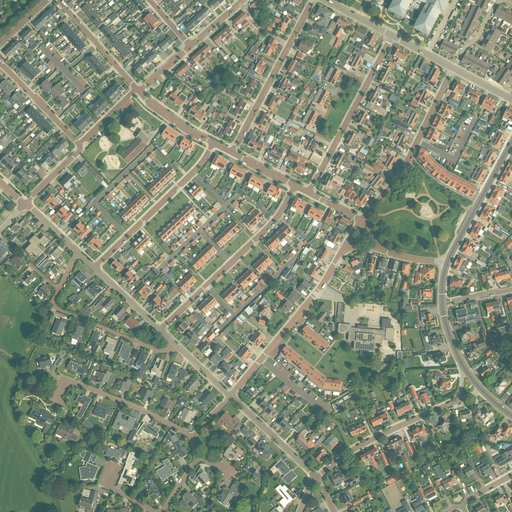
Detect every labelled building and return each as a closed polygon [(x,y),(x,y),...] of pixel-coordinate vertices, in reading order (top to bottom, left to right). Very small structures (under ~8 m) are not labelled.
[(85,3),(81,6),(84,8),(82,10),(86,14),(97,5),(95,3),(92,6),(90,3),(91,2),(89,0),(87,0),(85,3)] [(133,9),(130,11),(132,13),(142,4),(138,0),(137,0),(133,4),(131,6),(133,9)] [(172,10),(181,3),(181,2),(182,1),(180,0),(179,0),(177,2),(175,4),(173,2),(168,6),(172,10)] [(215,10),(220,6),(215,0),(211,0),(213,2),(210,5),(215,10)] [(289,11),(294,0),(287,0),(290,2),(287,8),(286,7),(285,10),(288,12),(289,11)] [(394,0),(389,11),(403,18),(410,5),(411,5),(411,6),(421,12),(422,11),(423,12),(414,29),(428,36),(442,9),(444,10),(449,0),(394,0)] [(485,12),(488,7),(478,2),(476,7),(482,11),(485,12)] [(181,3),(172,10),(176,15),(181,10),(179,8),(183,5),(181,3)] [(141,13),(146,9),(142,4),(132,13),(134,15),(139,10),(141,13)] [(90,19),(98,12),(95,10),(98,7),(97,5),(86,14),(90,19)] [(211,14),(207,8),(205,6),(202,9),(200,7),(198,9),(197,8),(206,18),(211,14)] [(476,7),(473,6),(471,11),(480,15),(482,11),(476,7)] [(120,16),(127,9),(125,7),(118,14),(120,16)] [(499,19),(504,10),(499,7),(495,16),(499,19)] [(201,23),(206,18),(197,8),(195,10),(197,13),(199,15),(196,17),(201,23)] [(59,21),(54,16),(56,14),(52,9),(47,13),(56,22),(59,25),(64,21),(61,18),(59,21)] [(324,11),(320,9),(316,16),(319,17),(320,20),(318,22),(319,24),(326,28),(330,20),(327,18),(330,14),(326,12),(326,11),(324,10),(324,11)] [(504,21),(509,12),(504,10),(499,19),(504,21)] [(453,22),(457,13),(454,11),(449,20),(453,22)] [(478,20),(480,15),(471,11),(468,16),(478,20)] [(94,23),(104,14),(103,12),(100,15),(98,12),(90,19),(94,23)] [(47,13),(43,17),(48,22),(49,24),(52,22),(54,24),(56,22),(47,13)] [(246,26),(247,28),(250,25),(249,23),(245,19),(248,17),(244,13),(239,17),(246,26)] [(104,14),(94,23),(98,28),(103,23),(101,21),(103,19),(106,16),(104,14)] [(147,25),(155,18),(151,14),(146,19),(143,16),(139,21),(142,24),(146,23),(147,25)] [(289,24),(290,21),(290,20),(278,14),(277,17),(275,20),(287,26),(288,24),(289,24)] [(194,15),(190,19),(196,27),(201,23),(196,17),(194,15)] [(475,25),(478,20),(468,16),(466,21),(475,25)] [(45,24),(48,22),(43,17),(38,21),(47,31),(50,28),(45,24)] [(245,30),(247,28),(246,26),(239,17),(233,22),(237,27),(240,24),(243,28),(245,30)] [(155,18),(147,25),(149,27),(147,30),(150,34),(155,30),(153,27),(159,22),(155,18)] [(196,27),(189,19),(188,18),(185,21),(189,24),(186,27),(191,32),(196,27)] [(336,37),(345,21),(340,19),(336,24),(339,26),(338,28),(333,36),(334,36),(336,37)] [(286,29),(287,26),(275,20),(274,22),(278,24),(279,25),(277,28),(284,32),(284,31),(285,32),(286,29)] [(45,32),(47,31),(38,21),(34,25),(39,30),(41,28),(45,32)] [(334,47),(336,48),(340,41),(343,37),(340,36),(343,31),(346,32),(347,30),(350,24),(345,21),(336,37),(338,38),(338,40),(335,46),(334,47)] [(473,30),(475,25),(466,21),(464,25),(473,30)] [(66,24),(60,30),(64,34),(70,29),(66,24)] [(111,32),(113,30),(116,27),(114,25),(112,27),(109,29),(107,27),(102,32),(106,36),(111,32)] [(274,34),(276,29),(269,25),(267,30),(266,31),(274,34)] [(309,26),(306,33),(309,34),(308,35),(311,37),(312,36),(315,37),(317,33),(320,35),(323,29),(322,28),(316,25),(314,29),(309,26)] [(471,35),(473,30),(464,25),(461,30),(471,35)] [(228,26),(223,31),(227,36),(229,38),(231,40),(233,38),(231,36),(232,35),(230,33),(232,31),(228,26)] [(239,30),(236,27),(235,28),(237,32),(238,31),(241,35),(246,41),(248,39),(244,35),(244,33),(241,29),(239,30)] [(360,51),(367,38),(365,36),(366,33),(358,28),(353,36),(352,39),(356,41),(357,38),(361,41),(359,45),(357,43),(354,48),(360,51)] [(490,33),(499,38),(502,34),(493,28),(490,33)] [(26,33),(31,38),(35,34),(30,29),(26,33)] [(70,29),(64,34),(68,39),(74,34),(70,29)] [(468,40),(471,35),(461,30),(459,35),(468,40)] [(114,45),(124,36),(128,33),(126,31),(122,34),(121,35),(119,37),(117,35),(110,41),(114,45)] [(222,40),(227,36),(223,31),(218,36),(222,40)] [(45,40),(47,38),(41,32),(39,34),(45,40)] [(110,41),(117,35),(117,34),(115,36),(111,32),(106,36),(110,41)] [(34,42),(31,38),(26,33),(21,37),(23,39),(24,40),(22,41),(25,45),(27,43),(26,42),(28,40),(30,42),(29,43),(31,45),(34,42)] [(496,43),(499,38),(490,33),(487,38),(496,43)] [(72,43),(78,38),(74,34),(68,39),(72,43)] [(124,36),(114,45),(118,50),(125,44),(122,41),(126,38),(126,39),(128,37),(126,34),(124,36)] [(161,37),(170,47),(175,42),(170,37),(168,39),(165,37),(163,35),(161,37)] [(373,37),(370,35),(368,40),(367,40),(364,45),(367,47),(371,49),(376,39),(375,38),(375,37),(374,36),(373,37)] [(226,44),(223,42),(222,40),(218,36),(213,40),(217,45),(220,42),(222,45),(223,46),(226,44)] [(164,51),(170,47),(161,37),(158,39),(161,42),(162,41),(163,43),(160,47),(164,51)] [(268,46),(275,50),(277,46),(275,45),(278,41),(271,37),(268,43),(269,43),(268,46)] [(76,48),(82,43),(78,38),(72,43),(76,48)] [(494,48),(496,43),(487,38),(485,42),(494,48)] [(445,52),(449,42),(444,40),(440,50),(445,52)] [(25,45),(22,41),(19,44),(17,41),(13,45),(18,50),(20,48),(22,50),(26,46),(25,45)] [(121,54),(132,45),(134,43),(132,41),(127,46),(125,44),(118,50),(121,54)] [(313,45),(306,41),(304,43),(302,42),(298,49),(306,53),(308,49),(310,50),(313,45)] [(450,54),(454,44),(449,42),(445,52),(450,54)] [(485,42),(482,47),(491,52),(493,49),(494,48),(485,42)] [(82,43),(76,48),(80,52),(86,47),(82,43)] [(455,56),(459,47),(454,44),(450,54),(455,56)] [(13,54),(18,50),(13,45),(9,49),(13,54)] [(132,45),(121,54),(125,59),(127,58),(128,60),(136,53),(134,51),(133,53),(130,50),(133,47),(132,45)] [(212,56),(209,52),(211,50),(207,45),(202,50),(206,55),(207,57),(209,59),(212,57),(212,56)] [(261,49),(260,52),(269,57),(271,54),(272,52),(273,53),(275,50),(268,46),(267,47),(263,45),(261,48),(261,49)] [(256,54),(259,49),(254,46),(251,50),(256,54)] [(148,53),(145,50),(144,48),(141,49),(143,52),(152,62),(157,58),(152,53),(151,51),(148,53)] [(9,58),(13,54),(9,49),(4,54),(9,58)] [(228,55),(223,49),(219,53),(224,58),(228,55)] [(364,58),(366,54),(355,49),(353,52),(357,54),(364,58)] [(396,64),(402,53),(399,52),(400,51),(395,49),(392,56),(396,58),(394,62),(396,64)] [(203,57),(206,55),(202,50),(196,55),(204,63),(207,60),(203,57)] [(148,66),(152,62),(143,52),(141,53),(144,57),(146,59),(143,61),(148,66)] [(256,60),(258,56),(252,52),(250,57),(256,60)] [(303,62),(303,61),(306,56),(299,52),(296,57),(300,60),(303,62)] [(349,59),(360,65),(363,59),(357,56),(355,59),(353,58),(350,56),(345,54),(342,52),(341,54),(349,58),(349,59)] [(402,53),(396,64),(398,65),(401,60),(404,62),(407,56),(402,53)] [(466,65),(471,56),(466,53),(461,62),(466,65)] [(236,62),(239,59),(234,54),(231,57),(236,62)] [(482,58),(484,55),(482,54),(479,60),(476,58),(471,68),(476,70),(481,61),(480,61),(482,58)] [(205,64),(204,63),(196,55),(191,59),(195,64),(197,62),(202,67),(203,68),(206,65),(205,64)] [(94,56),(87,62),(92,67),(98,61),(94,56)] [(471,56),(466,65),(471,68),(476,58),(473,57),(471,56)] [(130,64),(135,60),(132,57),(124,65),(126,67),(130,64)] [(357,70),(360,65),(349,59),(348,61),(351,62),(353,63),(351,67),(357,70)] [(289,66),(301,72),(303,68),(301,67),(302,65),(298,64),(292,60),(289,66)] [(98,61),(92,67),(96,72),(102,66),(98,61)] [(139,65),(137,62),(136,61),(134,63),(135,65),(133,67),(139,74),(143,70),(139,65)] [(148,66),(143,61),(141,63),(139,61),(137,62),(139,65),(143,70),(148,66)] [(253,65),(264,71),(266,67),(264,66),(265,64),(260,62),(259,62),(257,61),(255,63),(254,65),(253,64),(253,65)] [(481,73),(486,63),(481,61),(476,70),(481,73)] [(486,63),(481,73),(486,75),(490,66),(493,62),(491,61),(488,65),(486,63)] [(27,63),(20,70),(24,74),(31,67),(27,63)] [(186,64),(181,68),(190,79),(191,79),(193,77),(188,70),(190,68),(186,64)] [(331,67),(327,74),(337,79),(340,73),(334,69),(335,66),(330,64),(328,66),(331,67)] [(432,70),(429,68),(429,67),(427,66),(427,67),(423,64),(419,70),(427,74),(428,71),(431,73),(432,70)] [(252,67),(248,74),(254,77),(256,73),(259,75),(260,73),(262,74),(264,71),(253,65),(252,67)] [(413,69),(414,66),(412,65),(410,68),(406,75),(409,76),(412,71),(413,69)] [(102,66),(96,72),(100,77),(107,71),(102,66)] [(300,75),(301,72),(289,66),(287,71),(293,74),(294,72),(300,75)] [(31,67),(24,74),(28,78),(35,71),(31,67)] [(505,69),(503,67),(500,72),(508,77),(511,73),(505,69)] [(181,68),(175,73),(180,78),(182,80),(184,78),(185,79),(183,81),(187,84),(189,82),(191,84),(194,82),(191,79),(190,79),(181,68)] [(429,76),(437,79),(440,73),(433,69),(432,70),(431,73),(428,71),(427,74),(429,76)] [(35,71),(28,78),(32,82),(39,75),(35,71)] [(391,78),(388,76),(390,74),(384,71),(381,76),(393,82),(394,79),(391,78)] [(505,82),(508,77),(500,72),(496,76),(505,82)] [(327,74),(324,81),(333,86),(337,79),(327,74)] [(250,84),(248,87),(254,90),(257,84),(254,82),(255,80),(247,76),(244,81),(250,84)] [(391,84),(393,82),(381,76),(378,81),(384,84),(385,82),(388,84),(389,82),(391,84)] [(424,80),(422,84),(431,89),(433,87),(435,83),(437,79),(429,76),(426,81),(424,80)] [(502,86),(505,82),(496,76),(493,81),(502,86)] [(210,85),(213,82),(217,79),(215,77),(211,80),(208,83),(210,85)] [(283,78),(280,83),(291,89),(292,86),(289,85),(290,84),(288,83),(289,81),(283,78)] [(43,92),(50,84),(47,80),(40,86),(43,89),(42,90),(43,92)] [(0,86),(4,91),(10,85),(6,81),(4,82),(2,81),(0,82),(0,86)] [(458,88),(460,84),(455,81),(450,91),(453,93),(448,102),(451,103),(451,104),(457,107),(459,103),(455,101),(453,100),(456,94),(457,92),(458,91),(458,88)] [(280,83),(277,89),(281,91),(280,92),(284,94),(287,90),(290,91),(293,92),(294,90),(291,89),(280,83)] [(50,92),(54,88),(50,84),(43,92),(45,93),(46,92),(48,94),(50,93),(50,92)] [(118,84),(114,88),(121,95),(125,91),(118,84)] [(416,88),(413,93),(414,94),(417,95),(427,100),(430,95),(425,93),(426,90),(424,89),(425,86),(423,85),(422,86),(418,84),(416,88)] [(462,93),(465,87),(460,84),(458,88),(458,91),(457,92),(459,93),(460,91),(462,93)] [(6,95),(3,98),(6,101),(7,100),(13,95),(12,93),(15,90),(10,85),(4,91),(3,92),(6,95)] [(52,98),(61,89),(57,85),(54,88),(50,92),(50,93),(52,95),(50,96),(52,98)] [(319,89),(316,95),(326,100),(329,94),(323,90),(324,88),(319,85),(317,88),(319,89)] [(241,87),(238,93),(246,97),(248,95),(250,96),(254,90),(248,87),(247,90),(241,87)] [(114,88),(110,92),(117,99),(121,95),(114,88)] [(65,93),(63,90),(61,89),(52,98),(54,100),(56,98),(57,100),(58,100),(62,96),(65,93)] [(174,104),(178,99),(175,96),(177,93),(179,91),(176,89),(174,91),(168,99),(174,104)] [(470,89),(467,96),(471,98),(470,100),(473,102),(472,103),(473,104),(475,105),(481,95),(480,95),(470,89)] [(236,99),(238,95),(229,90),(227,94),(236,99)] [(110,92),(106,96),(113,103),(117,99),(110,92)] [(380,99),(378,98),(379,95),(373,92),(370,97),(376,100),(381,103),(383,100),(380,99)] [(16,103),(22,97),(18,93),(15,96),(13,95),(7,100),(11,104),(9,107),(11,109),(14,106),(16,103)] [(178,99),(174,104),(180,108),(184,103),(188,98),(181,94),(178,99)] [(195,104),(199,98),(195,95),(191,102),(195,104)] [(271,102),(276,104),(279,99),(283,100),(284,98),(280,97),(278,95),(276,97),(274,96),(271,102)] [(316,95),(312,102),(322,107),(326,100),(316,95)] [(424,106),(427,100),(417,95),(415,97),(420,100),(418,103),(424,106)] [(66,100),(64,99),(62,96),(58,100),(57,100),(56,102),(58,104),(57,106),(58,107),(66,100)] [(214,103),(217,97),(215,96),(212,100),(212,101),(211,100),(210,104),(212,106),(216,108),(218,105),(214,103)] [(297,104),(299,100),(291,96),(289,100),(297,104)] [(491,100),(489,99),(489,98),(486,96),(486,98),(481,106),(486,109),(491,100)] [(16,103),(20,107),(16,110),(19,113),(27,106),(25,104),(27,102),(22,97),(16,103)] [(381,103),(376,100),(370,97),(367,102),(373,105),(375,102),(377,103),(380,105),(381,103)] [(102,99),(98,103),(105,110),(109,106),(102,99)] [(247,104),(239,100),(237,99),(236,102),(239,104),(238,107),(243,110),(247,104)] [(66,100),(58,107),(60,109),(61,108),(63,110),(70,104),(66,100)] [(491,100),(486,109),(491,112),(492,111),(496,103),(497,102),(494,101),(493,102),(491,100)] [(271,102),(268,107),(271,109),(270,110),(272,112),(276,114),(277,112),(273,110),(276,104),(271,102)] [(84,103),(77,110),(79,112),(86,105),(84,103)] [(98,103),(94,107),(101,114),(105,110),(98,103)] [(194,105),(192,108),(188,113),(195,117),(198,112),(202,107),(198,104),(196,107),(194,105)] [(442,106),(441,109),(450,113),(452,108),(444,104),(443,104),(442,106)] [(94,107),(90,111),(97,118),(101,114),(94,107)] [(231,107),(227,113),(236,117),(237,115),(240,117),(243,110),(238,107),(236,110),(231,107)] [(30,109),(26,113),(31,117),(36,112),(32,108),(30,109)] [(502,118),(507,120),(511,111),(510,110),(510,109),(507,108),(507,109),(502,118)] [(439,112),(438,114),(439,114),(447,119),(450,113),(441,109),(439,112)] [(318,115),(309,110),(305,116),(315,121),(318,115)] [(198,112),(195,117),(201,122),(204,116),(206,113),(203,111),(201,114),(198,112)] [(35,122),(41,116),(36,112),(31,117),(35,122)] [(401,115),(405,117),(416,122),(419,117),(413,114),(411,117),(406,114),(402,112),(401,115)] [(269,119),(271,115),(268,113),(267,115),(264,114),(261,119),(267,122),(269,124),(271,120),(269,119)] [(359,118),(370,124),(372,125),(374,122),(371,121),(366,119),(368,116),(362,113),(359,118)] [(87,114),(83,118),(90,125),(94,121),(87,114)] [(400,114),(398,116),(404,119),(407,120),(409,121),(407,125),(413,128),(416,122),(405,117),(401,115),(400,114)] [(488,121),(492,124),(496,116),(493,114),(488,121)] [(227,115),(223,122),(228,124),(227,127),(233,130),(236,124),(233,122),(235,119),(227,115)] [(283,123),(285,120),(276,115),(274,119),(283,123)] [(39,126),(45,121),(41,116),(35,122),(39,126)] [(315,121),(305,116),(302,123),(311,128),(315,121)] [(436,118),(434,122),(444,126),(446,121),(438,117),(437,116),(436,118)] [(83,118),(79,122),(86,129),(90,125),(83,118)] [(368,127),(370,124),(359,118),(356,123),(362,126),(363,124),(368,127)] [(263,130),(267,122),(261,119),(258,125),(261,126),(260,128),(263,130)] [(400,122),(395,120),(394,121),(393,120),(392,123),(398,126),(406,130),(408,126),(400,122)] [(43,130),(49,125),(45,121),(39,126),(43,130)] [(79,122),(75,126),(82,133),(86,129),(79,122)] [(293,124),(289,122),(285,129),(281,136),(287,139),(291,132),(296,135),(300,127),(293,124)] [(433,125),(432,127),(441,131),(444,126),(434,122),(433,125)] [(49,125),(43,130),(48,135),(53,129),(49,125)] [(229,137),(233,130),(227,127),(225,130),(221,128),(218,133),(225,137),(226,135),(229,137)] [(369,136),(371,132),(370,132),(362,127),(359,131),(369,136)] [(167,128),(162,135),(168,139),(173,132),(167,128)] [(430,131),(428,134),(437,139),(441,141),(443,135),(440,134),(431,129),(430,131)] [(138,137),(139,138),(121,156),(128,163),(146,145),(152,138),(149,136),(150,136),(148,134),(147,135),(142,131),(136,138),(137,139),(138,137)] [(173,132),(168,139),(173,143),(178,135),(173,132)] [(494,138),(502,143),(505,137),(497,132),(495,136),(494,138)] [(398,137),(399,137),(391,133),(389,136),(405,144),(408,139),(402,135),(401,138),(399,137),(398,137)] [(13,143),(17,138),(13,134),(8,138),(13,143)] [(257,144),(254,142),(255,139),(252,137),(253,136),(250,134),(247,141),(249,143),(248,146),(254,149),(257,144)] [(359,145),(360,143),(355,140),(357,137),(351,134),(348,139),(359,145)] [(426,138),(426,140),(435,144),(437,139),(428,134),(426,138)] [(271,145),(274,138),(268,135),(265,142),(271,145)] [(402,149),(405,144),(389,136),(388,138),(393,140),(396,142),(398,143),(397,146),(402,149)] [(304,142),(316,149),(318,143),(312,140),(312,142),(309,141),(309,140),(306,139),(302,137),(301,140),(304,142)] [(371,148),(375,140),(370,137),(366,145),(371,148)] [(292,146),(294,143),(285,138),(283,142),(292,146)] [(499,149),(502,143),(494,138),(491,144),(499,149)] [(184,139),(180,147),(186,150),(190,142),(184,139)] [(358,147),(359,145),(348,139),(345,144),(351,147),(353,144),(358,147)] [(60,144),(64,148),(65,149),(69,145),(64,140),(62,142),(60,140),(59,141),(58,142),(60,144)] [(257,144),(254,149),(261,153),(263,147),(265,144),(262,142),(259,140),(257,144)] [(20,144),(30,153),(32,151),(23,142),(20,144)] [(49,142),(46,144),(48,146),(51,149),(53,151),(51,153),(56,157),(57,156),(58,157),(61,155),(60,154),(60,153),(53,146),(49,142)] [(186,150),(185,151),(190,153),(192,151),(193,151),(194,148),(195,145),(190,142),(186,150)] [(313,154),(316,149),(304,142),(302,145),(306,147),(308,148),(307,151),(313,154)] [(65,149),(64,148),(60,144),(57,146),(56,144),(53,146),(60,153),(65,149)] [(7,156),(12,150),(15,148),(12,145),(5,153),(7,156)] [(274,160),(280,148),(276,146),(273,152),(271,151),(268,157),(274,160)] [(469,159),(470,155),(468,154),(470,150),(466,147),(461,155),(469,159)] [(282,157),(285,150),(280,148),(274,160),(279,162),(282,157)] [(364,160),(368,152),(362,149),(357,156),(364,160)] [(456,191),(460,193),(461,193),(462,192),(465,193),(464,195),(469,197),(469,195),(473,197),(476,190),(471,187),(469,185),(469,186),(464,183),(461,181),(461,182),(447,174),(442,171),(443,170),(439,167),(438,168),(434,164),(430,160),(430,159),(428,156),(429,155),(430,153),(427,151),(427,152),(421,149),(419,154),(417,160),(419,162),(420,161),(422,163),(420,164),(424,168),(426,167),(428,170),(431,172),(430,174),(438,180),(439,179),(442,181),(445,183),(445,185),(446,184),(448,186),(451,188),(451,187),(453,188),(453,189),(454,190),(454,189),(457,190),(456,191)] [(492,160),(496,154),(488,150),(485,156),(492,160)] [(311,162),(304,158),(290,151),(286,158),(298,164),(294,170),(304,175),(307,169),(298,164),(300,160),(309,165),(311,162)] [(41,158),(43,160),(48,165),(49,164),(51,165),(53,162),(52,161),(48,156),(45,158),(43,156),(42,156),(40,154),(37,157),(40,159),(41,158)] [(351,167),(352,165),(347,162),(349,159),(340,154),(337,160),(351,167)] [(1,162),(0,163),(3,166),(4,165),(6,166),(13,159),(11,157),(9,159),(6,156),(1,162)] [(217,168),(217,167),(222,159),(217,156),(215,159),(214,159),(213,162),(212,165),(217,168)] [(388,162),(394,165),(397,160),(391,157),(390,159),(387,158),(384,156),(383,159),(388,162)] [(482,160),(481,162),(489,166),(492,160),(485,156),(482,160)] [(362,166),(364,161),(356,157),(353,162),(362,166)] [(19,167),(24,162),(22,160),(18,164),(13,159),(6,166),(11,171),(16,166),(17,165),(19,167)] [(222,159),(217,167),(223,170),(227,162),(222,159)] [(394,165),(388,162),(383,159),(382,161),(384,162),(385,162),(387,164),(385,167),(391,170),(394,165)] [(48,165),(43,160),(41,162),(39,160),(37,162),(44,169),(48,165)] [(349,170),(351,167),(337,160),(334,165),(340,168),(341,166),(349,170)] [(385,166),(377,161),(375,163),(373,166),(382,172),(384,169),(384,168),(385,166)] [(372,172),(375,168),(367,163),(364,168),(372,172)] [(80,176),(87,169),(82,164),(75,170),(80,176)] [(234,166),(230,174),(236,177),(240,169),(234,166)] [(36,173),(38,170),(35,167),(30,172),(32,174),(35,177),(37,174),(36,173)] [(104,181),(99,176),(99,175),(91,167),(87,170),(96,178),(101,184),(105,188),(108,185),(104,181)] [(170,167),(165,171),(171,178),(176,173),(170,167)] [(475,174),(483,178),(486,172),(478,167),(476,172),(475,174)] [(19,173),(16,176),(21,181),(26,175),(29,173),(24,168),(22,170),(21,171),(19,173)] [(240,169),(236,177),(241,180),(246,172),(240,169)] [(511,173),(506,170),(502,176),(511,181),(511,173)] [(165,171),(161,176),(167,182),(171,178),(165,171)] [(26,175),(21,181),(26,186),(32,180),(29,177),(31,175),(29,173),(26,175)] [(480,184),(483,178),(475,174),(472,180),(480,184)] [(74,188),(75,186),(76,186),(74,183),(76,181),(70,175),(66,179),(74,188)] [(336,186),(337,184),(333,181),(334,178),(329,175),(326,180),(336,186)] [(376,179),(374,177),(372,175),(370,177),(375,181),(380,185),(384,181),(378,176),(376,179)] [(161,176),(156,180),(162,187),(167,182),(161,176)] [(253,176),(249,184),(254,187),(258,179),(253,176)] [(511,181),(502,176),(499,182),(511,189),(511,188),(511,185),(511,183),(511,181)] [(367,180),(366,182),(371,186),(376,190),(380,185),(375,181),(370,177),(368,179),(367,180)] [(74,188),(66,179),(61,184),(67,190),(69,187),(71,190),(72,189),(76,193),(79,190),(75,186),(74,188)] [(258,179),(254,187),(260,190),(264,182),(258,179)] [(156,180),(151,184),(158,191),(162,187),(156,180)] [(335,188),(336,186),(326,180),(323,186),(329,189),(330,185),(335,188)] [(151,184),(147,189),(153,196),(158,191),(151,184)] [(196,185),(192,188),(200,196),(204,192),(196,185)] [(271,186),(267,194),(273,197),(277,189),(271,186)] [(192,188),(188,192),(195,200),(200,196),(192,188)] [(493,195),(498,198),(500,194),(501,195),(501,196),(502,197),(504,192),(500,189),(499,190),(496,188),(493,193),(494,193),(493,195)] [(273,197),(272,197),(278,200),(279,197),(280,198),(281,195),(281,194),(282,191),(277,189),(273,197)] [(357,194),(352,191),(349,189),(344,197),(352,202),(354,198),(356,199),(357,199),(354,203),(362,208),(365,203),(355,196),(357,195),(357,194)] [(142,193),(137,198),(144,204),(148,200),(142,193)] [(357,195),(355,196),(365,203),(368,198),(367,197),(363,194),(361,193),(359,196),(357,195)] [(50,194),(43,202),(47,206),(48,206),(54,199),(50,194)] [(87,198),(85,200),(86,201),(89,204),(95,199),(91,195),(88,198),(87,198)] [(497,201),(498,198),(493,195),(492,196),(491,196),(489,200),(492,202),(492,203),(497,206),(499,201),(498,201),(498,202),(497,201)] [(137,198),(133,202),(139,209),(144,204),(137,198)] [(54,199),(48,206),(52,210),(58,203),(54,199)] [(296,210),(297,210),(301,202),(296,199),(294,202),(294,201),(292,204),(293,205),(291,208),(296,210)] [(133,202),(128,207),(134,213),(139,209),(133,202)] [(301,202),(297,210),(302,213),(307,205),(301,202)] [(190,205),(185,209),(192,216),(196,212),(190,205)] [(483,212),(489,215),(491,212),(492,213),(491,213),(492,214),(495,210),(490,207),(490,208),(486,206),(484,210),(484,211),(483,212)] [(128,207),(124,211),(130,218),(134,213),(128,207)] [(63,208),(57,214),(62,219),(68,212),(63,208)] [(312,208),(308,216),(313,219),(318,211),(312,208)] [(185,209),(181,214),(187,220),(192,216),(185,209)] [(198,219),(203,214),(199,210),(194,215),(198,219)] [(262,217),(263,216),(257,210),(252,214),(260,222),(264,218),(262,217)] [(332,220),(329,219),(333,212),(329,210),(323,221),(327,223),(330,224),(332,220)] [(124,211),(119,215),(125,222),(130,218),(124,211)] [(318,211),(313,219),(319,222),(323,214),(318,211)] [(62,219),(61,219),(66,223),(70,219),(72,220),(75,216),(72,213),(71,214),(68,212),(62,219)] [(487,219),(489,215),(483,212),(482,214),(479,218),(483,220),(483,221),(487,223),(490,219),(489,218),(488,219),(487,219)] [(181,214),(176,218),(182,225),(187,220),(181,214)] [(252,214),(248,218),(255,226),(257,225),(257,224),(259,222),(260,222),(252,214)] [(29,225),(31,223),(26,218),(20,224),(17,222),(11,229),(16,234),(23,227),(25,229),(23,231),(28,236),(34,230),(29,225)] [(176,218),(172,223),(178,229),(182,225),(176,218)] [(248,218),(244,222),(251,230),(254,227),(255,226),(248,218)] [(349,223),(343,219),(341,221),(338,219),(336,223),(339,225),(346,229),(349,223)] [(236,233),(241,229),(234,222),(230,226),(236,233)] [(172,223),(167,227),(173,234),(178,229),(172,223)] [(474,230),(479,233),(481,230),(482,230),(482,231),(483,232),(485,227),(480,225),(477,223),(474,228),(475,228),(474,230)] [(80,224),(74,230),(78,234),(85,228),(80,224)] [(282,228),(281,229),(288,236),(293,232),(287,226),(285,225),(282,228)] [(232,237),(236,233),(230,226),(226,230),(232,237)] [(509,237),(510,234),(502,229),(496,226),(494,229),(500,232),(509,237)] [(78,234),(78,235),(83,239),(90,232),(85,227),(85,228),(78,234)] [(167,227),(162,231),(169,238),(173,234),(167,227)] [(278,232),(277,233),(284,240),(288,236),(281,229),(278,232)] [(339,235),(341,232),(335,229),(332,234),(330,232),(330,233),(325,230),(323,232),(324,232),(338,241),(341,236),(339,235)] [(229,241),(232,237),(226,230),(222,234),(229,241)] [(478,236),(479,233),(474,230),(473,232),(472,231),(470,236),(473,237),(473,238),(478,241),(480,237),(479,236),(479,237),(478,236)] [(496,230),(494,234),(502,239),(504,235),(496,230)] [(162,231),(158,236),(164,242),(169,238),(162,231)] [(323,232),(322,234),(327,237),(325,240),(330,242),(336,246),(338,241),(324,232),(323,232)] [(276,234),(273,237),(280,244),(284,240),(277,233),(276,234)] [(225,244),(229,241),(222,234),(218,238),(225,244)] [(144,235),(139,239),(147,246),(151,242),(144,235)] [(40,240),(35,236),(29,242),(31,244),(25,251),(31,256),(33,254),(38,258),(44,252),(37,245),(39,243),(44,247),(50,241),(45,236),(40,240)] [(93,236),(87,243),(91,247),(98,240),(93,236)] [(270,239),(269,240),(276,248),(280,244),(273,237),(270,239)] [(225,244),(218,238),(214,241),(220,248),(225,244)] [(139,239),(136,243),(143,250),(147,246),(139,239)] [(98,240),(91,247),(96,251),(102,244),(98,240)] [(268,242),(265,245),(272,252),(276,248),(269,240),(268,242)] [(6,247),(0,241),(0,257),(2,259),(6,255),(4,254),(9,250),(10,251),(12,249),(8,245),(6,247)] [(467,241),(464,247),(470,250),(472,251),(473,249),(474,249),(476,246),(467,241)] [(136,243),(131,247),(139,254),(143,250),(136,243)] [(213,256),(217,252),(210,245),(206,249),(213,256)] [(464,247),(461,252),(470,257),(472,254),(471,253),(472,251),(470,250),(464,247)] [(56,259),(61,255),(63,253),(58,248),(51,255),(56,259)] [(323,248),(320,253),(329,258),(331,253),(323,248)] [(209,259),(213,256),(206,249),(202,253),(209,259)] [(487,249),(485,252),(494,257),(496,254),(487,249)] [(127,260),(131,256),(130,255),(126,250),(122,255),(126,259),(127,260)] [(205,263),(209,259),(202,253),(198,256),(205,263)] [(320,253),(317,258),(326,263),(329,258),(320,253)] [(57,264),(60,266),(66,260),(61,255),(56,259),(54,261),(57,264)] [(267,256),(266,257),(265,255),(261,259),(268,267),(272,262),(267,256)] [(201,267),(205,263),(198,256),(194,260),(201,267)] [(19,271),(24,265),(18,260),(19,259),(16,257),(10,263),(19,271)] [(373,273),(377,258),(370,257),(369,259),(368,259),(366,264),(370,265),(368,272),(373,273)] [(458,258),(455,264),(463,267),(466,268),(468,262),(458,257),(458,258)] [(6,266),(11,260),(8,258),(1,265),(2,267),(5,264),(6,266)] [(355,258),(349,261),(354,271),(355,272),(359,270),(362,269),(363,265),(362,264),(359,265),(355,258)] [(264,270),(268,267),(261,259),(257,263),(264,270)] [(378,263),(376,271),(381,272),(380,274),(381,275),(380,279),(384,280),(386,274),(383,273),(383,272),(384,269),(385,269),(387,261),(381,259),(380,263),(378,263)] [(201,267),(194,260),(190,264),(196,271),(201,267)] [(121,272),(124,269),(116,261),(111,266),(116,271),(118,269),(121,272)] [(396,272),(398,264),(391,262),(389,270),(392,271),(389,280),(393,281),(396,272)] [(260,274),(264,270),(257,263),(253,267),(254,268),(260,274)] [(63,269),(60,266),(57,264),(51,271),(57,276),(63,269)] [(455,264),(452,270),(462,274),(463,275),(465,270),(462,269),(463,267),(455,264)] [(313,265),(310,270),(319,275),(322,270),(313,265)] [(408,274),(409,266),(402,265),(401,272),(402,273),(402,276),(405,277),(405,273),(408,274)] [(351,274),(353,272),(350,270),(351,269),(346,266),(344,270),(351,274)] [(496,267),(489,269),(491,278),(495,277),(496,282),(503,280),(500,270),(497,271),(496,267)] [(154,268),(152,271),(158,276),(160,273),(154,268)] [(500,270),(503,280),(504,281),(506,280),(506,279),(510,278),(507,268),(500,270)] [(295,275),(293,273),(288,269),(282,276),(287,280),(291,275),(294,277),(295,275)] [(416,273),(415,284),(421,285),(422,275),(423,275),(423,277),(426,277),(426,278),(426,279),(431,280),(431,278),(433,278),(433,272),(431,272),(431,269),(426,269),(424,269),(421,269),(420,273),(416,273)] [(124,277),(124,278),(128,282),(134,275),(136,273),(132,270),(130,272),(130,271),(124,277)] [(251,271),(251,272),(249,270),(245,274),(252,282),(257,278),(251,271)] [(310,270),(307,275),(316,280),(319,275),(310,270)] [(173,274),(171,271),(168,274),(166,272),(164,275),(170,280),(172,278),(170,276),(173,274)] [(35,278),(30,272),(25,278),(22,275),(18,280),(23,284),(25,282),(28,285),(35,278)] [(86,282),(85,281),(87,279),(80,273),(76,277),(77,278),(74,281),(79,286),(82,283),(84,284),(82,288),(83,290),(90,283),(88,281),(86,282)] [(190,274),(186,278),(193,285),(194,284),(197,281),(190,274)] [(248,285),(252,282),(245,274),(241,278),(248,285)] [(134,275),(128,282),(132,286),(133,285),(135,283),(137,286),(141,282),(138,280),(138,279),(134,275)] [(186,278),(181,282),(189,289),(191,287),(192,287),(193,285),(186,278)] [(244,289),(248,285),(241,278),(237,282),(238,283),(244,289)] [(463,284),(463,281),(460,281),(460,280),(451,279),(450,287),(459,288),(460,284),(463,284)] [(406,290),(408,282),(403,280),(401,288),(399,297),(403,298),(406,290)] [(181,282),(177,286),(183,292),(185,293),(188,290),(189,289),(181,282)] [(305,292),(310,287),(304,282),(300,287),(300,288),(297,291),(300,292),(302,289),(305,292)] [(94,283),(87,290),(96,298),(102,291),(99,288),(98,289),(96,287),(96,286),(94,283)] [(137,291),(142,295),(149,287),(145,283),(137,291)] [(158,292),(162,288),(163,286),(160,284),(155,290),(158,292)] [(44,287),(41,285),(35,291),(38,293),(36,296),(38,298),(40,298),(41,301),(44,304),(47,300),(46,299),(50,295),(48,294),(51,291),(45,286),(44,287)] [(150,285),(149,287),(142,295),(146,299),(153,291),(151,288),(152,287),(150,285)] [(235,286),(235,287),(233,285),(229,289),(237,297),(241,293),(235,286)] [(232,300),(237,297),(229,289),(225,293),(232,300)] [(294,290),(287,299),(289,301),(291,303),(292,304),(295,301),(297,302),(302,297),(296,292),(294,290)] [(431,298),(431,290),(423,290),(420,290),(419,297),(423,297),(424,297),(424,299),(428,299),(428,297),(431,298)] [(282,301),(285,298),(277,292),(275,295),(282,301)] [(228,304),(232,300),(225,293),(221,297),(223,298),(222,298),(228,304)] [(76,307),(79,305),(77,303),(81,299),(78,296),(72,303),(76,307)] [(208,299),(206,300),(214,307),(218,303),(211,296),(208,299)] [(115,303),(109,298),(105,302),(102,299),(96,306),(101,311),(105,308),(108,311),(115,303)] [(155,308),(161,302),(157,298),(151,304),(155,308)] [(269,303),(267,301),(266,299),(264,298),(259,304),(261,306),(264,302),(266,303),(268,305),(269,303)] [(163,300),(161,302),(155,308),(159,312),(165,306),(167,308),(171,305),(168,302),(166,302),(165,303),(163,300)] [(203,304),(202,304),(210,311),(214,307),(206,300),(205,301),(203,304)] [(284,303),(278,310),(280,311),(282,313),(284,314),(287,311),(288,313),(293,307),(287,302),(285,304),(284,303)] [(494,315),(496,321),(496,323),(500,322),(498,316),(503,315),(502,309),(500,310),(498,302),(491,303),(493,311),(494,311),(494,315)] [(253,310),(257,307),(254,303),(250,307),(249,306),(244,311),(246,313),(249,316),(251,314),(254,312),(253,310)] [(491,303),(485,305),(487,313),(491,312),(491,316),(494,315),(494,311),(493,311),(491,303)] [(202,305),(199,308),(200,309),(205,315),(210,311),(202,304),(201,305),(202,305)] [(323,313),(317,320),(320,323),(322,320),(325,323),(328,320),(327,319),(328,317),(331,314),(330,313),(332,310),(324,304),(319,310),(323,313)] [(84,315),(90,308),(87,305),(84,309),(82,308),(80,311),(84,315)] [(265,325),(268,311),(269,309),(266,308),(266,307),(262,306),(260,313),(263,314),(262,319),(260,318),(258,323),(265,325)] [(120,322),(125,317),(122,315),(126,311),(121,307),(114,314),(119,318),(118,319),(120,322)] [(465,310),(456,312),(458,319),(459,322),(465,321),(466,324),(475,322),(474,318),(468,319),(467,317),(465,310)] [(427,312),(420,313),(421,316),(421,319),(426,319),(426,321),(427,325),(431,325),(431,327),(436,327),(435,324),(435,319),(433,320),(432,315),(428,315),(427,312)] [(242,323),(247,318),(242,314),(238,319),(242,323)] [(197,320),(192,316),(188,319),(193,324),(197,321),(197,320)] [(134,320),(131,317),(125,323),(132,329),(128,334),(133,336),(138,332),(135,328),(139,324),(135,319),(134,320)] [(68,325),(69,322),(62,319),(61,322),(57,320),(52,332),(60,335),(65,324),(68,325)] [(393,342),(394,330),(390,329),(391,320),(382,319),(381,331),(367,330),(368,327),(360,326),(359,329),(351,328),(351,325),(339,324),(338,332),(349,333),(348,341),(355,342),(354,350),(361,350),(360,355),(368,356),(368,351),(375,351),(376,344),(382,344),(383,340),(393,342)] [(188,331),(190,328),(189,327),(185,324),(182,321),(180,323),(181,324),(177,329),(183,334),(187,329),(188,331)] [(201,331),(205,327),(204,327),(202,324),(193,334),(191,332),(186,337),(190,342),(201,331)] [(81,338),(85,328),(78,325),(73,336),(72,339),(78,341),(76,344),(80,346),(83,339),(81,338)] [(306,339),(314,330),(307,325),(301,333),(304,336),(303,337),(306,339)] [(499,336),(510,331),(509,326),(498,329),(499,336)] [(200,337),(203,333),(207,329),(205,327),(201,331),(190,342),(195,346),(200,340),(198,338),(200,336),(200,337)] [(463,333),(460,334),(463,342),(468,340),(469,343),(474,341),(473,338),(471,333),(471,332),(470,329),(463,332),(463,333)] [(312,342),(319,334),(314,330),(306,339),(309,341),(309,340),(312,342)] [(430,339),(429,336),(431,335),(430,330),(423,332),(424,337),(425,337),(426,342),(426,343),(427,343),(430,342),(432,346),(440,343),(441,342),(440,340),(438,336),(430,339)] [(97,345),(101,335),(94,332),(89,343),(88,345),(94,348),(93,351),(96,352),(99,346),(97,345)] [(221,342),(215,336),(211,332),(207,337),(211,341),(213,339),(219,344),(221,342)] [(265,338),(257,332),(254,337),(262,343),(264,340),(263,340),(265,338)] [(316,347),(324,338),(319,334),(312,342),(314,344),(313,345),(316,347)] [(508,336),(497,343),(501,349),(505,346),(511,341),(511,334),(508,336)] [(262,343),(254,337),(250,341),(257,347),(259,346),(262,343)] [(112,351),(116,341),(110,339),(107,338),(105,342),(108,343),(105,350),(104,349),(103,352),(109,355),(108,357),(108,358),(107,361),(111,363),(112,359),(115,352),(112,351)] [(323,352),(330,343),(324,338),(316,347),(319,350),(320,349),(323,352)] [(486,346),(484,340),(476,343),(477,343),(476,344),(475,343),(472,345),(474,348),(471,350),(471,351),(467,353),(470,359),(474,357),(475,359),(478,357),(477,356),(478,355),(476,351),(479,350),(478,349),(478,348),(479,349),(486,346)] [(208,347),(210,345),(208,343),(206,345),(205,344),(199,350),(204,354),(210,348),(208,347)] [(128,366),(131,359),(128,358),(133,348),(126,345),(123,344),(118,356),(120,357),(120,359),(126,361),(124,364),(128,366)] [(253,353),(245,347),(241,351),(249,358),(252,355),(251,355),(253,353)] [(288,349),(286,347),(279,356),(284,360),(292,351),(289,348),(288,349)] [(60,356),(54,366),(58,369),(64,360),(63,358),(67,353),(63,351),(63,352),(60,350),(57,354),(60,356)] [(249,358),(241,351),(238,356),(245,362),(246,360),(247,361),(249,358)] [(294,354),(295,353),(292,351),(284,360),(289,364),(296,356),(294,354)] [(427,354),(426,351),(419,351),(420,356),(423,355),(424,362),(429,361),(435,360),(436,365),(446,362),(445,361),(446,360),(446,358),(444,358),(443,354),(436,356),(435,352),(427,354)] [(136,363),(135,365),(141,368),(140,371),(137,377),(141,378),(144,372),(147,366),(144,364),(148,355),(141,352),(137,363),(136,363)] [(501,356),(498,352),(496,354),(495,353),(488,358),(489,358),(484,362),(487,365),(486,366),(483,368),(483,369),(479,373),(484,379),(488,376),(490,378),(495,374),(495,373),(496,372),(495,371),(495,370),(491,365),(492,365),(492,363),(499,358),(501,356)] [(220,357),(216,354),(214,356),(211,360),(210,362),(212,363),(213,363),(216,366),(220,362),(221,363),(226,358),(223,354),(220,357)] [(39,360),(36,361),(39,369),(41,368),(42,369),(46,367),(46,366),(48,366),(49,367),(52,365),(49,356),(49,355),(38,358),(39,359),(39,360)] [(299,357),(299,358),(296,356),(289,364),(295,368),(302,359),(299,357)] [(160,371),(164,361),(157,358),(153,369),(152,369),(151,372),(157,374),(156,377),(153,383),(157,385),(162,372),(160,371)] [(304,362),(305,361),(302,359),(295,368),(300,373),(307,364),(304,362)] [(86,368),(75,363),(75,362),(71,360),(68,369),(68,368),(72,370),(72,371),(83,375),(85,369),(88,370),(91,363),(88,362),(86,368)] [(226,374),(236,364),(234,362),(231,364),(229,365),(225,361),(221,366),(223,368),(221,370),(226,374)] [(236,364),(226,374),(230,379),(235,374),(237,371),(235,369),(235,368),(238,366),(236,364)] [(310,365),(309,366),(307,364),(300,373),(305,377),(313,368),(310,365)] [(175,378),(180,368),(173,365),(168,376),(167,376),(166,378),(172,381),(171,384),(172,384),(170,388),(174,390),(175,385),(177,381),(178,379),(175,378)] [(316,372),(317,371),(314,369),(306,378),(311,382),(318,374),(316,372)] [(107,383),(111,374),(106,372),(105,376),(97,372),(95,377),(92,376),(90,380),(96,382),(96,383),(96,384),(98,384),(99,384),(102,385),(104,382),(107,383)] [(180,374),(178,379),(177,381),(180,383),(181,381),(183,382),(185,377),(180,374)] [(318,374),(311,382),(316,387),(324,377),(322,375),(321,376),(318,374)] [(499,394),(505,388),(504,387),(507,383),(505,381),(509,378),(505,374),(501,378),(503,379),(499,383),(494,389),(499,394)] [(195,391),(195,390),(194,390),(200,384),(193,377),(190,380),(192,381),(185,387),(186,388),(185,389),(185,390),(187,392),(188,392),(189,391),(191,393),(192,392),(193,392),(194,392),(195,391)] [(324,377),(316,387),(322,391),(326,392),(327,381),(326,381),(327,379),(324,377)] [(436,377),(435,380),(441,382),(440,387),(440,389),(444,390),(445,388),(449,389),(449,388),(450,388),(451,385),(450,385),(450,384),(450,381),(445,380),(446,379),(442,378),(441,378),(436,377)] [(127,392),(131,382),(132,380),(128,378),(125,384),(117,380),(114,390),(123,393),(124,390),(127,392)] [(334,380),(333,392),(340,393),(341,381),(340,382),(338,382),(338,381),(334,380)] [(287,386),(283,392),(286,395),(291,390),(287,386)] [(149,392),(142,389),(140,394),(141,394),(139,400),(145,403),(149,395),(152,397),(154,392),(150,390),(149,392)] [(253,393),(250,390),(246,394),(252,399),(256,395),(255,395),(258,393),(257,391),(253,393)] [(214,397),(208,391),(204,395),(201,393),(197,397),(200,400),(199,401),(205,407),(214,397)] [(429,401),(426,394),(419,397),(421,401),(422,401),(423,404),(426,403),(427,403),(428,403),(428,402),(429,401)] [(92,400),(84,396),(82,398),(78,396),(75,402),(83,406),(76,417),(81,420),(92,400)] [(272,404),(277,398),(275,397),(271,402),(269,401),(266,404),(261,399),(259,402),(261,404),(259,406),(265,411),(269,406),(272,404)] [(171,402),(164,398),(159,409),(166,413),(169,407),(173,409),(176,402),(173,400),(171,402)] [(399,399),(405,412),(408,411),(409,411),(410,410),(411,410),(412,409),(408,402),(405,403),(403,398),(399,399)] [(402,414),(405,412),(399,399),(396,401),(398,406),(395,408),(399,415),(400,415),(401,415),(402,414)] [(98,403),(93,415),(105,420),(107,414),(111,416),(113,411),(110,409),(110,408),(98,403)] [(269,406),(265,411),(270,416),(272,414),(274,416),(277,413),(269,406)] [(183,414),(180,420),(187,423),(188,420),(191,416),(194,417),(196,412),(192,410),(191,412),(184,409),(182,413),(183,414)] [(380,417),(382,423),(389,420),(386,414),(387,413),(385,409),(383,411),(378,413),(380,417)] [(475,415),(475,417),(480,421),(484,425),(488,421),(490,423),(492,423),(493,421),(494,419),(491,417),(493,415),(486,409),(481,415),(478,412),(475,415)] [(469,423),(474,421),(472,416),(471,416),(469,411),(459,413),(460,420),(468,418),(469,423)] [(36,412),(33,418),(39,420),(37,425),(44,428),(47,421),(49,422),(53,424),(55,419),(43,413),(42,415),(36,412)] [(119,412),(113,427),(118,429),(119,425),(127,428),(131,430),(132,429),(133,429),(133,428),(132,428),(136,419),(131,417),(128,423),(121,420),(124,414),(119,412)] [(233,420),(226,414),(216,424),(220,427),(223,424),(230,431),(240,421),(235,417),(233,420)] [(382,423),(380,417),(375,419),(373,415),(370,416),(372,420),(370,421),(373,427),(382,423)] [(289,424),(284,429),(288,433),(293,428),(291,426),(291,425),(293,425),(298,420),(295,417),(289,424)] [(437,425),(436,427),(438,430),(440,428),(444,431),(447,428),(448,428),(449,428),(450,427),(450,426),(450,425),(449,425),(442,419),(437,425)] [(284,429),(289,424),(284,420),(279,425),(284,429)] [(304,425),(301,422),(299,425),(298,426),(297,425),(294,429),(297,433),(304,425)] [(356,427),(359,433),(367,430),(363,422),(358,424),(359,425),(356,427)] [(137,430),(134,437),(137,439),(143,431),(149,435),(150,434),(157,439),(159,435),(157,434),(160,430),(155,426),(154,428),(153,428),(152,427),(147,424),(147,425),(144,429),(141,427),(139,431),(137,430)] [(74,445),(77,438),(72,435),(74,431),(60,425),(56,434),(62,437),(61,439),(67,441),(74,445)] [(298,439),(296,441),(301,446),(311,436),(311,435),(310,434),(307,437),(305,436),(308,433),(305,430),(307,428),(304,425),(297,433),(300,435),(297,438),(298,439)] [(44,437),(52,427),(51,427),(47,426),(44,432),(46,433),(44,436),(44,437)] [(244,429),(241,426),(237,430),(238,430),(234,434),(237,437),(241,433),(241,432),(250,440),(247,443),(252,447),(257,442),(253,438),(256,436),(252,433),(246,427),(244,429)] [(359,433),(356,427),(354,428),(353,426),(348,429),(352,437),(359,433)] [(501,430),(502,429),(499,426),(492,435),(497,439),(500,435),(502,437),(504,435),(507,437),(507,436),(508,436),(509,435),(509,434),(511,430),(511,429),(507,426),(503,430),(502,431),(501,430)] [(422,444),(419,444),(421,447),(426,445),(423,438),(421,439),(420,437),(426,435),(422,428),(421,428),(420,427),(419,428),(419,429),(416,430),(422,444)] [(131,446),(134,437),(137,430),(133,428),(133,429),(130,436),(127,444),(131,446)] [(418,441),(419,444),(422,444),(416,430),(413,432),(413,431),(411,432),(410,433),(413,440),(416,439),(417,441),(418,441)] [(219,443),(217,431),(211,432),(213,444),(219,443)] [(311,436),(301,446),(307,451),(309,449),(310,450),(313,447),(312,447),(314,445),(311,442),(314,439),(313,439),(318,434),(318,433),(316,431),(314,433),(313,433),(311,435),(311,436)] [(175,434),(171,437),(173,441),(178,449),(172,453),(174,456),(180,453),(183,457),(188,455),(178,438),(175,434)] [(330,450),(338,441),(332,435),(323,444),(330,450)] [(318,446),(318,447),(320,444),(325,438),(323,436),(315,444),(318,446)] [(232,437),(227,443),(231,446),(236,439),(232,437)] [(402,451),(399,445),(404,443),(401,437),(393,441),(398,453),(402,451)] [(396,454),(398,453),(393,441),(386,444),(389,450),(390,453),(395,451),(396,454)] [(408,441),(405,443),(407,448),(411,456),(412,459),(414,457),(415,457),(414,454),(410,446),(408,441)] [(235,451),(230,447),(231,446),(227,443),(225,447),(228,450),(224,455),(227,457),(228,456),(236,461),(237,459),(240,460),(243,456),(241,455),(243,452),(237,448),(235,451)] [(274,453),(264,444),(262,447),(260,445),(255,449),(258,451),(259,450),(268,459),(274,453)] [(415,455),(419,453),(415,444),(411,446),(415,455)] [(487,452),(483,445),(481,447),(484,453),(491,467),(494,465),(487,451),(487,452)] [(106,446),(104,450),(107,451),(105,456),(111,459),(112,457),(119,460),(120,458),(123,459),(124,456),(126,451),(123,450),(123,449),(120,448),(119,450),(115,449),(114,450),(108,448),(108,447),(106,446)] [(319,462),(325,456),(323,454),(325,452),(322,448),(319,451),(314,457),(319,462)] [(380,457),(378,454),(376,448),(367,453),(370,458),(372,461),(375,467),(377,465),(376,463),(373,457),(375,456),(376,459),(380,457)] [(86,452),(84,451),(80,455),(83,459),(83,461),(88,463),(92,454),(86,451),(86,452)] [(389,465),(393,463),(390,456),(388,451),(384,453),(389,465)] [(126,464),(120,479),(123,480),(128,483),(128,485),(132,486),(132,487),(134,482),(135,481),(135,480),(136,478),(135,478),(127,475),(133,461),(132,461),(134,454),(130,452),(127,459),(125,464),(126,464)] [(510,457),(508,455),(507,452),(502,455),(503,458),(502,458),(506,464),(511,461),(511,460),(511,457),(511,456),(510,457)] [(372,461),(370,458),(367,453),(359,457),(360,459),(358,460),(359,464),(365,461),(367,462),(369,461),(372,465),(373,468),(375,467),(372,461)] [(385,467),(389,465),(383,453),(380,455),(385,467)] [(506,464),(502,458),(501,459),(499,455),(494,458),(498,466),(499,465),(500,467),(506,464)] [(477,471),(469,458),(466,460),(470,467),(468,469),(466,466),(464,467),(463,467),(461,468),(461,469),(460,469),(462,473),(464,472),(467,477),(474,473),(477,471)] [(483,464),(476,468),(480,474),(483,473),(484,476),(491,473),(487,466),(489,464),(486,458),(481,461),(483,464)] [(166,466),(156,472),(162,481),(166,478),(169,477),(166,472),(168,470),(171,475),(176,473),(173,468),(168,460),(163,462),(166,466)] [(291,471),(281,460),(274,466),(277,470),(278,469),(285,476),(282,479),(288,485),(297,476),(292,470),(291,471)] [(86,467),(79,468),(81,480),(88,479),(90,480),(90,479),(93,480),(94,478),(99,468),(87,463),(86,467)] [(248,464),(244,469),(253,476),(250,480),(257,485),(261,480),(259,479),(262,475),(252,468),(252,467),(248,464)] [(437,467),(434,468),(436,471),(440,477),(441,477),(444,482),(442,483),(442,484),(441,484),(442,486),(443,486),(445,489),(451,486),(446,477),(444,474),(441,468),(439,466),(437,467)] [(209,481),(205,477),(206,476),(203,473),(204,472),(200,468),(201,467),(192,480),(192,481),(193,480),(194,481),(197,484),(199,482),(203,486),(209,481)] [(446,477),(451,486),(454,485),(455,485),(456,484),(456,483),(453,477),(458,475),(456,469),(451,472),(452,474),(446,477)] [(333,484),(335,487),(336,487),(337,487),(338,487),(339,486),(340,485),(340,484),(339,483),(343,481),(343,482),(347,479),(344,473),(341,475),(340,473),(331,478),(334,484),(333,484)] [(352,479),(345,482),(347,485),(349,484),(351,487),(358,483),(360,482),(358,479),(359,479),(357,475),(352,478),(352,479)] [(161,496),(150,479),(146,481),(151,489),(145,493),(148,497),(153,493),(157,498),(161,496)] [(242,490),(241,489),(234,485),(233,484),(229,490),(226,488),(218,500),(226,506),(233,497),(236,499),(238,495),(242,490)] [(280,485),(276,489),(278,493),(284,499),(279,503),(284,508),(286,506),(285,506),(293,499),(290,497),(293,495),(288,489),(285,486),(282,488),(280,485)] [(428,486),(422,490),(423,493),(426,498),(430,496),(431,497),(436,494),(431,485),(428,486)] [(95,504),(98,493),(92,491),(90,500),(81,498),(81,497),(80,497),(79,497),(78,497),(78,498),(77,498),(77,499),(77,500),(77,501),(78,502),(78,503),(80,503),(79,506),(80,506),(80,507),(80,508),(81,509),(82,510),(83,510),(84,510),(85,509),(86,509),(86,510),(91,511),(93,503),(95,504)] [(184,499),(180,502),(183,505),(186,503),(188,505),(191,508),(191,507),(192,509),(198,504),(199,506),(203,502),(200,500),(195,494),(192,497),(190,495),(187,492),(182,497),(184,499)] [(344,505),(350,502),(346,495),(348,495),(346,492),(343,494),(344,496),(341,498),(344,505)] [(412,505),(415,511),(420,511),(424,510),(421,504),(424,502),(418,492),(413,495),(416,499),(418,502),(412,505)] [(503,499),(501,495),(494,499),(497,505),(503,501),(504,504),(508,502),(505,498),(503,499)] [(354,506),(362,502),(366,500),(364,496),(363,497),(352,503),(354,506)]
